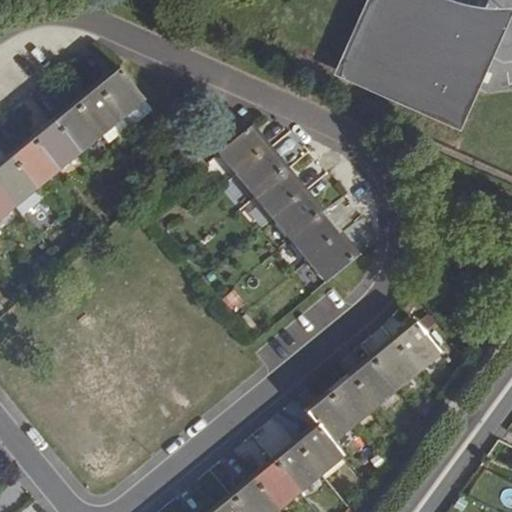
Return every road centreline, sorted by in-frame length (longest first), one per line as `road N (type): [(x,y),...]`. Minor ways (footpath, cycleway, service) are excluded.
road 1 (residential): [(120,511),(383,288),(398,237),(393,194),(372,153),(352,136),(94,19),(46,13),(0,29)]
road 2 (residential): [(416,511),(511,382)]
